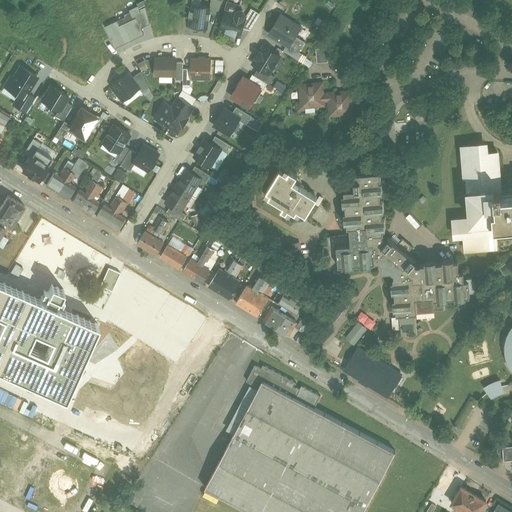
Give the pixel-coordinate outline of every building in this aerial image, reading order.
[(211,6),(210,13),(218,14),(222,0),(221,0),(210,0),(210,6),(211,6)] [(224,10),(226,10),(235,13),(238,4),(227,1),(224,10)] [(192,4),(189,26),(208,28),(210,13),(211,6),(210,6),(201,5),(192,4)] [(129,9),(134,18),(136,17),(141,28),(150,23),(146,6),(140,9),(138,5),(129,9)] [(244,16),(245,13),(243,10),(240,9),(237,11),(236,13),(235,13),(226,10),(221,27),(227,29),(227,31),(236,34),(236,32),(241,33),(243,27),(246,16),(244,16)] [(246,16),(243,27),(250,30),(260,14),(252,9),(247,17),(246,16)] [(282,15),(270,33),(288,44),(290,45),(296,35),(302,26),(296,22),(296,23),(282,15)] [(117,20),(105,26),(115,48),(144,34),(141,28),(136,17),(134,18),(120,25),(117,20)] [(290,45),(288,44),(285,50),(298,58),(301,52),(300,51),(306,41),(296,35),(290,45)] [(257,57),(253,63),(259,67),(269,73),(270,72),(280,55),(264,45),(260,51),(259,50),(256,56),(257,57)] [(328,47),(316,48),(317,62),(329,61),(328,47)] [(176,58),(156,57),(156,75),(176,75),(176,61),(176,58)] [(191,68),(191,77),(211,77),(211,59),(191,58),(191,68)] [(144,60),(138,63),(142,70),(148,67),(144,60)] [(38,76),(19,64),(12,76),(9,75),(2,86),(17,95),(24,99),(28,93),(38,76)] [(275,75),(270,72),(269,73),(259,67),(254,74),(268,83),(269,84),(275,75)] [(191,68),(183,68),(183,79),(183,86),(191,86),(191,77),(191,68)] [(149,86),(141,70),(132,77),(140,87),(139,87),(143,92),(149,86)] [(129,73),(112,86),(123,100),(139,87),(140,87),(132,77),(129,73)] [(253,73),(249,79),(261,87),(260,87),(264,89),(268,83),(254,74),(253,73)] [(244,76),(232,95),(249,106),(260,87),(261,87),(249,79),(244,76)] [(285,90),(288,84),(279,79),(276,85),(285,90)] [(322,83),(301,84),(302,106),(324,104),(323,99),(323,94),(322,83)] [(49,84),(40,99),(58,110),(61,112),(67,101),(70,96),(49,84)] [(183,89),(179,96),(192,105),(197,98),(183,89)] [(350,91),(329,93),(329,94),(329,99),(331,114),(352,112),(350,91)] [(34,98),(28,93),(24,99),(17,95),(12,104),(25,112),(34,98)] [(165,102),(155,117),(178,131),(182,125),(183,126),(189,118),(187,117),(194,106),(192,105),(179,96),(172,107),(165,102)] [(72,105),(67,101),(61,112),(58,110),(55,114),(64,119),(72,105)] [(68,127),(87,139),(101,116),(82,104),(70,124),(68,127)] [(237,106),(233,112),(240,117),(239,119),(247,123),(252,115),(237,106)] [(233,112),(224,107),(214,124),(230,134),(239,119),(240,117),(233,112)] [(1,109),(0,109),(0,133),(1,132),(0,131),(0,122),(4,125),(10,115),(1,109)] [(68,127),(70,124),(63,120),(54,135),(60,139),(68,127)] [(130,136),(116,126),(106,142),(120,151),(125,143),(130,136)] [(216,135),(211,142),(222,148),(221,148),(226,152),(231,144),(216,135)] [(36,147),(37,148),(40,143),(33,138),(23,153),(30,157),(36,147)] [(211,142),(205,138),(194,155),(211,165),(221,148),(222,148),(211,142)] [(136,161),(149,170),(161,152),(145,142),(139,152),(134,160),(136,161)] [(122,162),(132,148),(125,143),(120,151),(116,157),(122,162)] [(511,194),(503,196),(502,189),(499,189),(498,181),(500,181),(497,151),(487,152),(487,147),(486,147),(486,146),(484,144),(483,143),(463,145),(466,176),(468,176),(472,218),(453,219),(454,235),(464,235),(466,248),(497,246),(495,227),(497,227),(497,226),(511,224),(511,194)] [(30,157),(22,169),(38,180),(52,158),(37,148),(36,147),(30,157)] [(134,160),(139,152),(132,148),(122,162),(132,168),(136,161),(134,160)] [(61,176),(54,172),(46,184),(53,188),(57,191),(71,167),(66,164),(61,171),(63,172),(61,176)] [(211,174),(196,165),(192,171),(202,177),(207,181),(211,174)] [(116,175),(118,168),(113,166),(110,173),(116,175)] [(71,167),(57,191),(61,193),(67,197),(75,185),(68,181),(70,177),(72,178),(77,171),(71,167)] [(99,168),(92,178),(98,182),(104,171),(99,168)] [(192,171),(187,168),(177,185),(192,194),(202,177),(192,171)] [(297,209),(306,214),(317,196),(299,185),(300,183),(298,177),(297,176),(298,174),(290,170),(288,173),(280,169),(267,190),(271,193),(269,196),(283,205),(281,208),(287,212),(289,209),(295,212),(297,209)] [(422,264),(418,265),(415,262),(417,260),(389,236),(387,238),(384,236),(384,232),(385,232),(384,227),(383,228),(382,218),(383,218),(383,209),(382,210),(381,200),(382,200),(381,195),(379,195),(379,190),(381,189),(380,184),(378,184),(378,178),(382,178),(381,170),(354,173),(355,188),(345,189),(345,194),(346,194),(347,203),(346,203),(347,212),(348,211),(349,221),(348,221),(348,226),(350,226),(351,234),(328,236),(329,244),(324,245),(326,265),(344,264),(344,263),(354,262),(354,263),(362,262),(362,261),(372,260),(372,262),(376,261),(376,260),(379,260),(383,263),(383,271),(392,270),(395,273),(395,276),(394,276),(395,281),(396,281),(396,290),(395,290),(396,299),(397,299),(398,308),(397,308),(397,313),(400,313),(401,316),(400,316),(402,337),(404,337),(404,330),(415,329),(415,336),(417,336),(416,315),(415,315),(415,312),(418,311),(444,309),(443,295),(469,293),(470,295),(471,295),(469,279),(465,279),(464,271),(468,270),(467,263),(459,263),(459,260),(458,260),(458,263),(423,265),(423,263),(421,263),(422,264)] [(79,188),(72,200),(78,204),(82,207),(98,182),(92,178),(87,187),(88,188),(86,192),(79,188)] [(100,201),(94,197),(96,193),(97,194),(103,185),(98,182),(82,207),(86,209),(93,213),(100,201)] [(192,194),(177,185),(167,201),(171,204),(181,210),(182,210),(192,194)] [(8,194),(0,207),(0,217),(4,220),(7,222),(6,224),(9,226),(10,224),(12,225),(24,204),(23,204),(20,202),(19,201),(13,198),(14,198),(13,197),(12,197),(9,195),(8,194)] [(105,204),(97,216),(104,220),(108,223),(123,198),(118,195),(112,204),(114,205),(112,208),(105,204)] [(123,198),(108,223),(112,225),(111,225),(118,229),(126,217),(119,213),(121,209),(123,210),(129,201),(123,198)] [(181,210),(171,204),(167,210),(183,220),(187,213),(182,210),(181,210)] [(152,233),(146,229),(138,242),(144,245),(144,246),(147,248),(166,219),(162,216),(156,225),(157,226),(152,233)] [(166,219),(147,248),(151,249),(151,250),(157,253),(165,240),(158,236),(163,229),(164,230),(170,221),(166,219)] [(172,238),(161,256),(167,259),(170,261),(178,248),(173,245),(176,241),(172,238)] [(300,242),(288,244),(289,256),(301,254),(300,242)] [(198,260),(192,257),(184,269),(190,273),(193,275),(211,246),(206,243),(199,255),(201,256),(198,260)] [(211,246),(193,275),(197,277),(203,281),(210,268),(204,264),(207,259),(208,260),(215,249),(211,246)] [(178,248),(170,261),(174,263),(180,267),(190,250),(186,247),(184,252),(178,248)] [(0,255),(0,266),(9,269),(12,258),(0,255)] [(220,267),(209,285),(220,292),(238,261),(233,257),(227,268),(230,269),(228,272),(220,267)] [(238,261),(220,292),(230,298),(241,280),(233,275),(235,272),(237,274),(244,264),(238,261)] [(256,289),(248,284),(237,302),(247,309),(266,278),(261,275),(255,285),(257,286),(256,289)] [(266,278),(247,309),(257,315),(269,297),(261,292),(262,290),(265,291),(271,281),(266,278)] [(271,281),(265,291),(268,293),(274,283),(266,278),(271,281)] [(0,367),(65,396),(66,396),(65,395),(96,325),(97,326),(98,325),(97,325),(97,324),(55,306),(57,303),(61,304),(64,298),(60,296),(63,289),(52,284),(50,288),(46,286),(44,289),(41,295),(46,297),(44,301),(0,281),(0,367)] [(298,293),(289,287),(278,303),(297,315),(303,305),(303,304),(305,301),(297,296),(298,293)] [(285,314),(272,306),(264,319),(277,327),(285,314)] [(297,322),(285,314),(277,327),(289,335),(297,322)] [(359,322),(346,337),(355,345),(368,329),(359,322)] [(358,343),(342,370),(389,398),(405,371),(358,343)] [(262,367),(256,364),(250,374),(257,377),(253,384),(259,387),(263,380),(297,398),(302,389),(300,388),(298,387),(299,386),(297,385),(297,386),(295,385),(297,382),(264,364),(262,367)] [(488,384),(484,387),(492,398),(495,396),(500,394),(504,392),(500,379),(494,381),(488,384)] [(363,511),(396,450),(315,407),(297,398),(263,380),(259,387),(206,487),(251,511),(363,511)] [(321,395),(302,385),(300,388),(302,389),(297,398),(315,407),(321,395)] [(511,443),(502,444),(503,459),(511,457),(511,443)] [(474,493),(462,485),(452,503),(464,510),(474,493)] [(479,511),(486,500),(474,493),(464,510),(466,511),(479,511)] [(431,503),(425,511),(432,511),(436,506),(431,503)] [(511,511),(499,503),(493,511),(511,511)]
